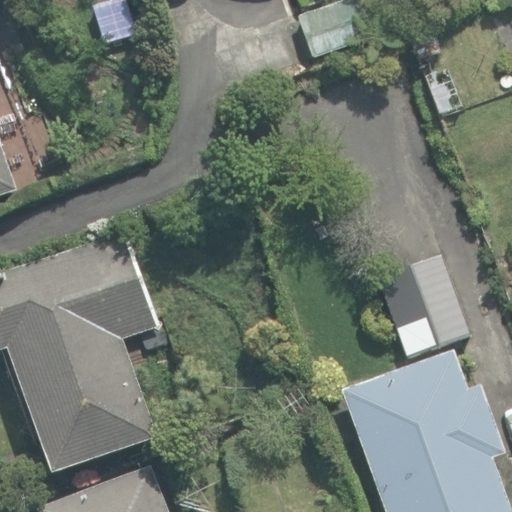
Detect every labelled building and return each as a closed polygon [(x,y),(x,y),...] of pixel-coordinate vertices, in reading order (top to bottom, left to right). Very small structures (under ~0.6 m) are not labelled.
[(348,0),(301,16),(316,60),(388,36),(375,0),(348,0)] [(424,75),(444,68),(436,45),(416,52),(424,75)] [(0,198),(19,192),(0,139),(0,198)] [(0,354),(12,351),(56,476),(159,439),(124,341),(164,327),(130,230),(0,276),(0,354)] [(380,280),(409,360),(475,336),(445,256),(380,280)] [(251,286),(264,319),(287,310),(274,277),(251,286)] [(162,348),(172,385),(184,381),(173,344),(162,348)] [(344,392),(388,511),(511,511),(511,503),(496,459),(508,455),(484,387),(472,392),(457,351),(344,392)] [(169,511),(152,468),(40,511),(39,511),(169,511)] [(347,511),(331,470),(274,492),(282,511),(347,511)]
